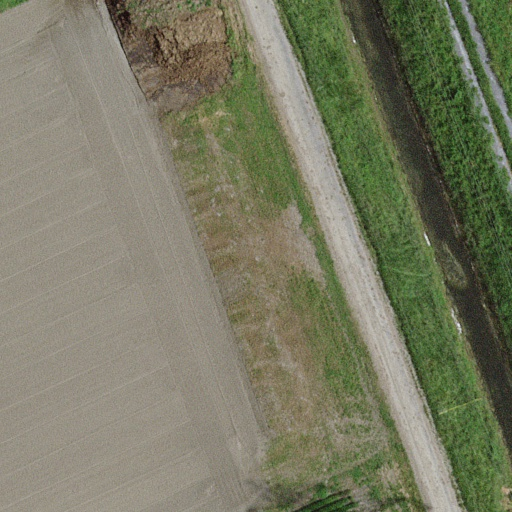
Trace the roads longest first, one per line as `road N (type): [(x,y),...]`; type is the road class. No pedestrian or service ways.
road 1 (unclassified): [(446,511),(256,0)]
road 2 (track): [(511,155),(455,0)]
